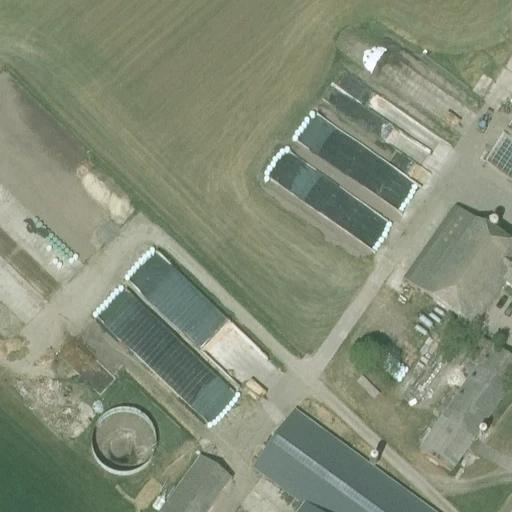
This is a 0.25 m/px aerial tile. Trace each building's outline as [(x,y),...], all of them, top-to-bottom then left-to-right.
[(511,128),(486,166),(511,184),(511,128)] [(511,252),(451,210),(400,281),(471,331),(503,285),(511,290),(511,252)] [(110,279),(184,348),(201,329),(197,325),(207,314),(138,249),(110,279)] [(419,454),(432,463),(448,474),(511,382),(511,363),(482,343),(460,374),(470,381),(419,454)] [(176,379),(172,392),(184,396),(177,416),(206,426),(214,402),(188,393),(191,384),(176,379)] [(57,405),(50,411),(60,424),(68,418),(57,405)] [(90,435),(89,445),(90,449),(92,458),(96,464),(105,472),(112,476),(121,477),(131,476),(139,472),(146,466),(151,460),(154,453),(155,445),(154,437),(151,428),(145,421),(138,415),(129,411),(122,411),(114,412),(106,415),(100,420),(94,427),(90,435)] [(298,511),(425,511),(292,415),(252,470),(303,507),(298,511)] [(207,511),(229,482),(197,459),(159,511),(207,511)]
